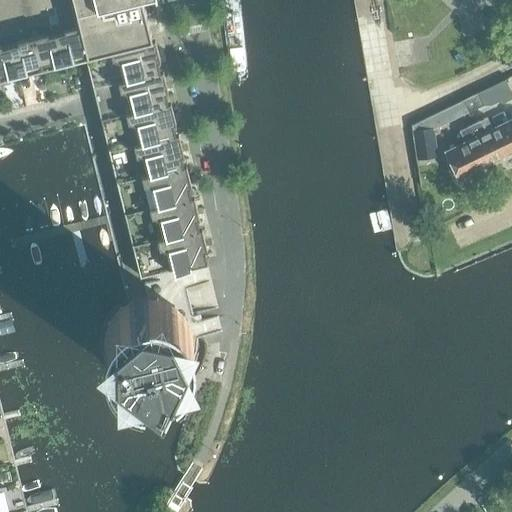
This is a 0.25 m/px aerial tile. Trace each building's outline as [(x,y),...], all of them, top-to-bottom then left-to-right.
[(25,0),(0,0),(0,46),(12,43),(35,38),(25,0)] [(72,0),(25,0),(35,38),(58,32),(79,27),(72,0)] [(214,291),(141,0),(72,0),(79,27),(85,54),(85,55),(86,57),(93,86),(94,90),(101,117),(109,149),(117,180),(124,212),(132,243),(140,276),(143,275),(148,296),(129,300),(128,300),(127,301),(126,302),(124,303),(122,304),(121,305),(119,307),(118,308),(116,310),(115,311),(114,313),(112,314),(111,316),(110,318),(109,319),(108,321),(107,323),(107,325),(106,327),(106,329),(105,331),(105,333),(104,335),(104,337),(104,339),(104,341),(104,343),(104,345),(105,347),(105,349),(105,351),(106,352),(106,354),(107,356),(108,358),(109,360),(110,362),(111,363),(112,365),(113,367),(114,368),(115,370),(117,371),(118,373),(120,374),(121,375),(123,376),(124,377),(126,378),(128,379),(129,380),(131,381),(133,382),(135,382),(137,383),(139,383),(141,384),(143,384),(145,384),(146,384),(148,384),(150,384),(152,384),(154,384),(156,384),(158,383),(160,383),(162,382),(164,382),(166,381),(167,380),(169,379),(171,378),(173,377),(174,376),(178,373),(179,372),(181,370),(182,369),(183,367),(185,366),(186,364),(187,362),(188,360),(189,359),(190,357),(190,355),(191,353),(192,351),(192,349),(192,347),(193,345),(193,343),(193,341),(193,339),(193,337),(224,329),(218,307),(217,307),(214,291)] [(85,54),(79,27),(58,32),(65,60),(72,58),(73,60),(86,57),(85,54)] [(58,32),(35,38),(42,67),(56,64),(56,62),(65,60),(58,32)] [(42,67),(35,38),(12,43),(19,72),(26,70),(26,71),(42,67)] [(12,43),(0,46),(0,77),(9,76),(9,74),(19,72),(12,43)] [(511,93),(505,79),(478,92),(484,103),(490,104),(501,99),(503,102),(511,97),(511,93)] [(478,92),(463,99),(468,111),(484,103),(478,92)] [(412,124),(411,125),(416,155),(437,152),(433,129),(465,114),(459,101),(423,119),(412,124)] [(473,122),(491,159),(504,153),(505,156),(511,152),(511,118),(492,127),(487,115),(473,122)] [(491,159),(473,122),(459,129),(465,141),(446,150),(460,178),(480,168),(478,165),(491,159)]
